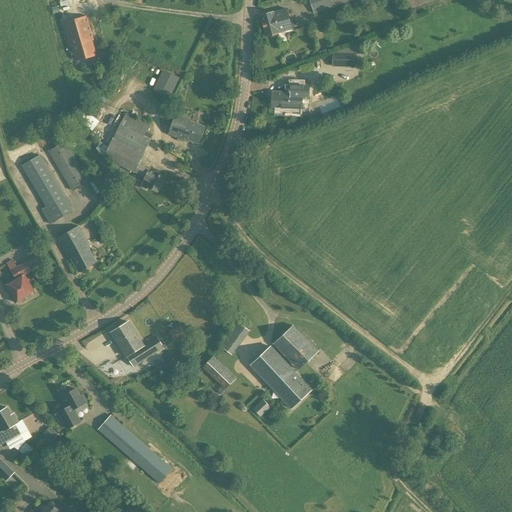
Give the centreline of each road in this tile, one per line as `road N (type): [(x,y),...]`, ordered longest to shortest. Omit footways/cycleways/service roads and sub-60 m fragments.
road 1 (tertiary): [(0,375),(143,291),(185,240),(237,129),(248,0)]
road 2 (track): [(208,195),(252,247),(432,385)]
road 3 (track): [(432,385),(511,290)]
